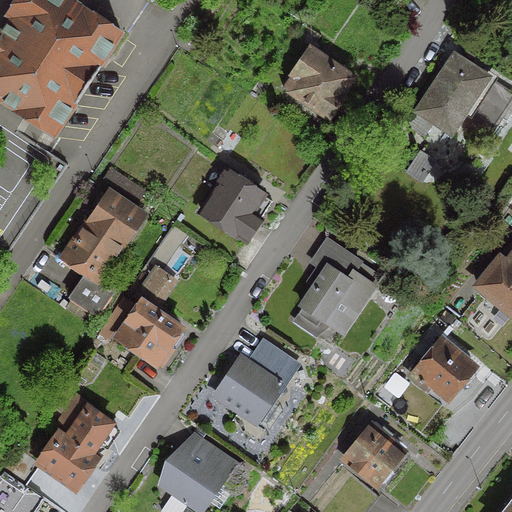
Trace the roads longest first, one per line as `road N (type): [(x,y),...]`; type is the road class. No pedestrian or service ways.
road 1 (residential): [(439,0),(93,511)]
road 2 (residential): [(0,282),(191,0)]
road 3 (secondary): [(432,511),(511,410)]
